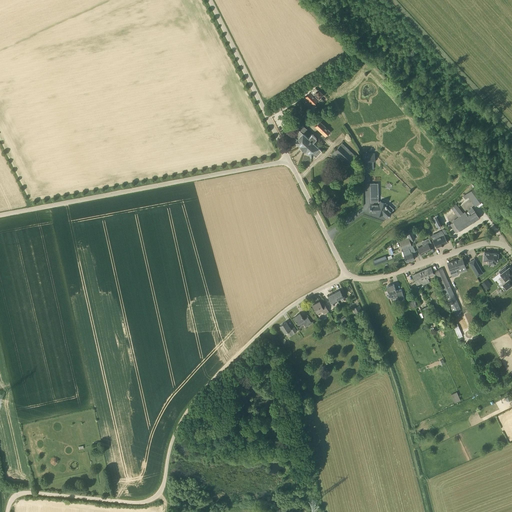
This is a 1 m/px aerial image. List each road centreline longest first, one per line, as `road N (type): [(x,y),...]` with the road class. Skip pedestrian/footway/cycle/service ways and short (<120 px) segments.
road 1 (unclassified): [(9,511),(21,492),(143,501),(157,494),(174,435),(202,390),(290,305),(345,275)]
road 2 (unclassified): [(0,214),(289,160)]
road 3 (unclassified): [(289,160),(210,0)]
road 4 (residential): [(511,253),(483,243),(385,275),(352,277)]
road 5 (unclassified): [(345,275),(289,160)]
